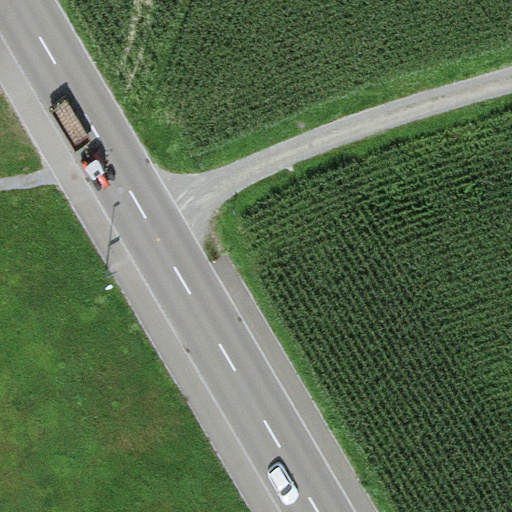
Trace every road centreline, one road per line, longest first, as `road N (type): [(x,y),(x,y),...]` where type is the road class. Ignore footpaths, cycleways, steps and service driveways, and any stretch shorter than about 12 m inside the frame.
road 1 (secondary): [(318,511),(19,0)]
road 2 (track): [(148,220),(320,147),(511,84)]
